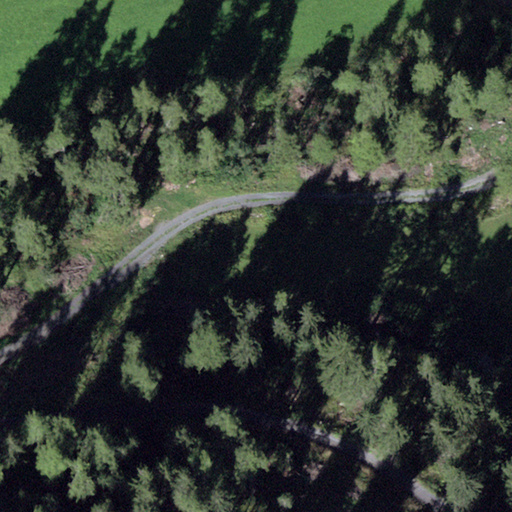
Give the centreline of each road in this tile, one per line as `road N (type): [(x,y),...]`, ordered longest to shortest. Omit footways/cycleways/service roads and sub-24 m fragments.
road 1 (track): [(0,356),(167,227),(232,200),(456,194),(511,172)]
road 2 (track): [(451,511),(395,470),(316,431),(200,406),(0,418)]
